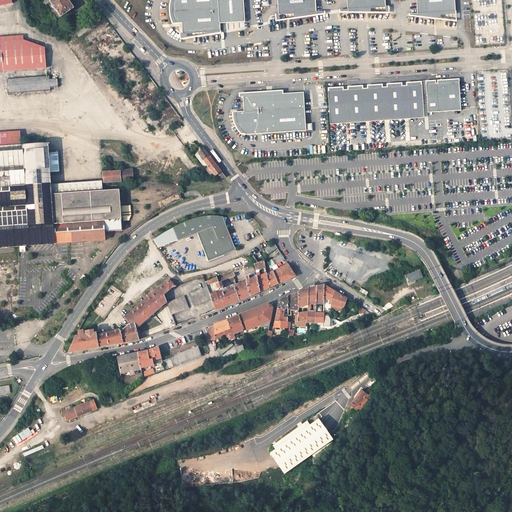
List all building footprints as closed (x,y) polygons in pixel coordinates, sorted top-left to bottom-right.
[(74,8),(68,0),(51,0),(50,1),(49,0),(44,0),(44,3),(46,5),(50,2),(61,17),(74,8)] [(173,0),(173,1),(172,6),(172,10),(172,14),(173,19),(175,23),(181,23),(182,33),(221,31),(220,23),(245,22),(243,0),(173,0)] [(278,14),(316,12),(315,0),(277,0),(278,14)] [(385,0),(347,0),(348,9),(386,6),(385,0)] [(455,0),(417,0),(418,13),(456,11),(455,0)] [(278,14),(275,14),(276,21),(325,14),(325,11),(316,12),(278,14)] [(457,21),(456,11),(418,13),(418,16),(457,21)] [(12,41),(0,41),(0,70),(45,66),(43,54),(39,48),(24,43),(12,41)] [(7,78),(8,92),(50,89),(49,86),(57,85),(56,77),(49,78),(49,75),(7,78)] [(459,82),(426,84),(428,112),(461,111),(459,82)] [(328,90),(330,124),(424,117),(421,84),(328,90)] [(243,133),(245,135),(305,130),(302,92),(282,94),(282,90),(238,93),(238,97),(242,97),(243,111),(234,112),(234,118),(236,124),(238,128),(241,131),(243,133)] [(0,137),(0,148),(18,147),(20,147),(19,136),(0,137)] [(0,188),(24,187),(50,185),(49,175),(59,174),(57,155),(48,155),(47,145),(42,146),(42,143),(39,144),(39,146),(38,146),(38,142),(26,143),(26,147),(20,147),(18,147),(0,148),(0,188)] [(206,170),(208,168),(217,180),(226,177),(203,148),(195,155),(206,170)] [(182,156),(180,159),(190,170),(193,167),(182,156)] [(102,172),(103,183),(131,181),(130,170),(102,172)] [(101,182),(50,186),(51,195),(102,192),(101,182)] [(50,186),(50,185),(24,187),(26,206),(52,204),(51,195),(50,186)] [(0,207),(26,206),(24,187),(0,188),(0,207)] [(102,192),(51,195),(52,204),(26,206),(0,207),(0,248),(105,241),(104,232),(123,230),(122,221),(121,206),(119,190),(102,192)] [(129,205),(121,206),(122,221),(128,220),(130,215),(129,205)] [(213,252),(216,259),(223,256),(223,255),(235,250),(230,237),(228,238),(226,236),(229,235),(221,216),(211,215),(204,216),(195,218),(190,219),(186,221),(175,226),(172,227),(177,240),(196,232),(205,255),(213,252)] [(273,243),(264,249),(268,254),(277,248),(273,243)] [(207,262),(216,259),(213,252),(205,255),(207,262)] [(256,263),(264,260),(259,252),(252,257),(256,263)] [(281,254),(267,262),(270,268),(284,260),(281,254)] [(264,260),(256,263),(254,264),(257,277),(258,276),(258,275),(260,274),(259,272),(259,269),(265,267),(264,260)] [(268,278),(269,288),(295,276),(294,275),(287,264),(285,265),(270,273),(272,276),(268,278)] [(420,270),(407,275),(410,283),(423,277),(420,270)] [(221,281),(221,282),(228,279),(232,278),(235,276),(237,275),(236,274),(234,274),(234,273),(217,280),(217,281),(218,283),(221,281)] [(269,288),(268,278),(267,275),(257,279),(260,292),(265,290),(269,288)] [(257,279),(257,277),(255,278),(255,279),(250,282),(248,276),(245,277),(246,283),(237,286),(237,285),(235,285),(239,301),(260,292),(257,279)] [(169,281),(153,295),(149,298),(125,319),(129,325),(133,321),(134,323),(135,327),(136,329),(167,303),(164,295),(172,288),(175,287),(169,281)] [(218,289),(220,292),(224,291),(222,287),(223,287),(222,285),(219,286),(218,283),(216,283),(218,289)] [(324,286),(316,287),(316,299),(320,299),(320,304),(324,304),(324,298),(324,286)] [(324,286),(324,298),(330,300),(329,304),(331,305),(334,292),(324,286)] [(216,310),(239,301),(235,287),(224,291),(220,292),(210,296),(212,300),(216,310)] [(315,322),(315,312),(316,303),(316,299),(316,287),(308,289),(308,308),(311,308),(311,305),(313,305),(313,312),(307,312),(307,320),(307,322),(315,322)] [(194,307),(212,300),(210,296),(207,288),(189,295),(194,307)] [(306,310),(308,310),(308,308),(308,289),(298,293),(298,308),(301,308),(301,309),(305,309),(306,310)] [(347,299),(334,292),(331,305),(344,307),(347,299)] [(307,322),(307,320),(297,321),(298,313),(298,308),(298,293),(287,297),(287,309),(294,309),(294,315),(295,315),(295,324),(297,326),(307,327),(307,322)] [(167,303),(171,316),(189,309),(184,297),(167,303)] [(287,309),(287,297),(278,300),(275,322),(287,322),(287,317),(286,318),(286,319),(282,319),(282,314),(287,313),(287,309)] [(270,304),(240,315),(247,329),(247,330),(261,324),(262,326),(265,324),(269,325),(272,306),(270,304)] [(307,312),(305,313),(298,313),(297,321),(307,320),(307,312)] [(318,312),(315,312),(315,322),(323,322),(323,312),(318,312)] [(239,316),(227,321),(231,333),(229,334),(230,339),(231,339),(235,338),(233,332),(244,328),(239,316)] [(226,335),(228,340),(229,340),(230,339),(229,334),(231,333),(227,321),(213,326),(214,340),(226,335)] [(136,329),(135,327),(133,328),(127,330),(127,327),(121,332),(123,343),(130,341),(137,340),(139,339),(136,329)] [(145,337),(161,331),(160,328),(144,334),(145,337)] [(98,347),(96,336),(96,335),(84,336),(82,330),(78,331),(77,332),(79,337),(74,338),(69,351),(68,353),(85,350),(98,347)] [(96,336),(98,347),(110,345),(123,343),(121,332),(119,330),(96,336)] [(228,340),(216,350),(220,355),(233,345),(229,340),(228,340)] [(242,345),(236,347),(238,353),(244,351),(242,345)] [(141,368),(142,374),(144,379),(164,371),(158,347),(152,349),(148,351),(141,352),(138,353),(141,368)] [(175,357),(163,361),(166,370),(201,356),(198,347),(175,355),(175,357)] [(133,369),(141,368),(138,353),(126,355),(116,357),(119,372),(129,370),(130,375),(134,374),(133,369)] [(0,386),(0,394),(10,393),(9,385),(0,386)] [(359,409),(368,397),(360,391),(349,405),(353,408),(355,405),(359,409)] [(64,416),(68,425),(97,410),(93,402),(64,416)] [(338,414),(325,423),(332,432),(344,423),(338,414)] [(307,421),(272,445),(275,449),(270,453),(284,474),(333,440),(319,419),(310,425),(307,421)] [(312,468),(335,449),(333,444),(308,462),(312,468)]
